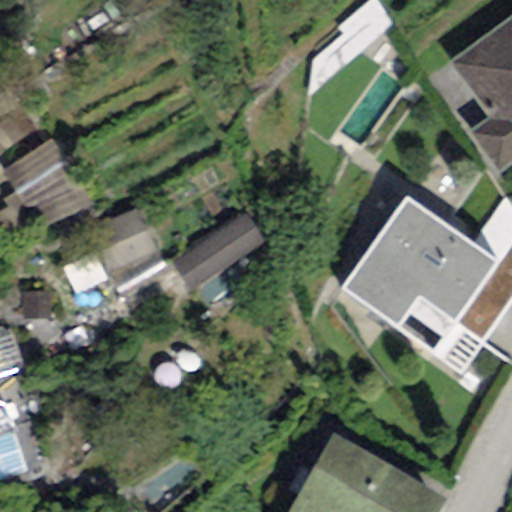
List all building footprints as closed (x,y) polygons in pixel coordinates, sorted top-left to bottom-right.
[(468,134),(498,175),(511,164),(511,16),(447,63),(489,120),(468,134)] [(53,138),(4,170),(24,210),(35,205),(48,226),(92,205),(53,138)] [(511,302),(511,209),(504,197),(470,246),(496,265),(430,357),(460,378),(511,302)] [(404,199),(342,290),(430,357),(496,265),(470,246),(404,199)] [(135,211),(87,231),(96,254),(105,274),(153,254),(135,211)] [(263,244),(246,216),(173,263),(191,290),(263,244)] [(75,297),(108,282),(105,274),(96,254),(61,268),(75,297)] [(50,294),(22,295),(22,320),(50,320),(50,294)] [(9,327),(0,330),(0,375),(23,368),(9,327)] [(438,511),(446,498),(333,435),(290,511),(438,511)]
